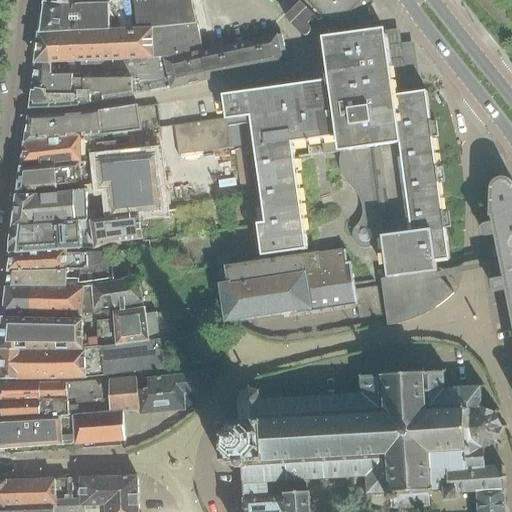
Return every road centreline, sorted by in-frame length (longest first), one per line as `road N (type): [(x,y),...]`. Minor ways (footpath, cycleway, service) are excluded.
road 1 (unclassified): [(0,189),(21,0)]
road 2 (secondary): [(406,0),(511,138)]
road 3 (secondary): [(511,101),(433,0)]
